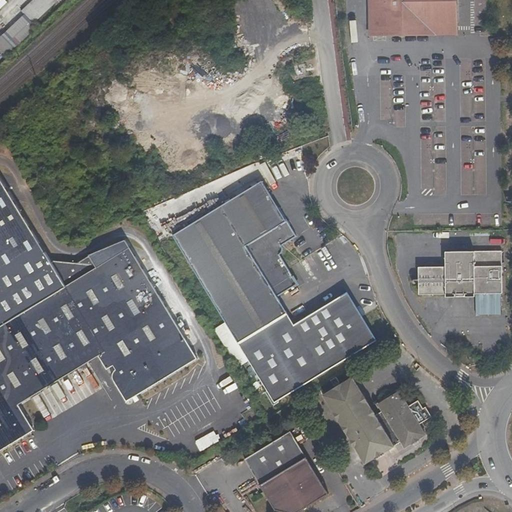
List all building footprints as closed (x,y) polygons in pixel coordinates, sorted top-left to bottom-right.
[(277,0),(278,9),(303,7),(302,0),(277,0)] [(369,0),(370,36),(387,36),(387,24),(457,23),(457,0),(369,0)] [(23,15),(0,39),(0,50),(8,58),(36,28),(23,15)] [(387,36),(457,35),(457,23),(387,24),(387,36)] [(283,181),(297,177),(289,154),(275,158),(283,181)] [(461,179),(462,195),(486,194),(485,171),(475,171),(476,185),(480,185),(480,190),(464,190),(464,184),(470,184),(470,179),(461,179)] [(0,451),(35,430),(20,405),(99,356),(107,370),(114,366),(116,369),(114,373),(113,378),(127,402),(198,358),(126,241),(92,254),(77,263),(54,261),(52,262),(0,177),(0,451)] [(262,181),(173,236),(225,321),(239,343),(249,360),(275,403),(378,341),(349,293),(295,325),(278,297),(298,285),(280,256),(282,253),(283,249),(282,246),(296,237),(262,181)] [(457,294),(466,294),(466,297),(476,297),(476,294),(503,293),(502,251),(446,252),(446,267),(419,268),(420,294),(446,294),(447,297),(457,297),(457,294)] [(249,360),(225,321),(214,328),(237,367),(249,360)] [(325,395),(366,464),(401,441),(405,447),(426,434),(420,424),(432,416),(426,407),(424,408),(419,400),(409,406),(400,392),(379,405),(383,410),(377,415),(354,377),(325,395)] [(291,431),(245,459),(275,510),(284,511),(298,511),(329,493),(307,457),(291,431)] [(191,444),(196,452),(214,441),(209,433),(191,444)] [(176,459),(182,469),(187,465),(182,456),(176,459)]
